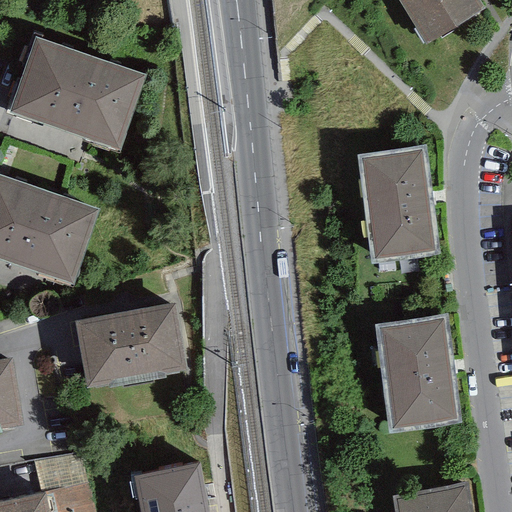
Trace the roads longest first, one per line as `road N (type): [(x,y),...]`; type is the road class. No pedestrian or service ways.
road 1 (primary): [(237,0),(297,511)]
road 2 (residential): [(504,511),(466,205),(471,145),(480,125),(511,102)]
